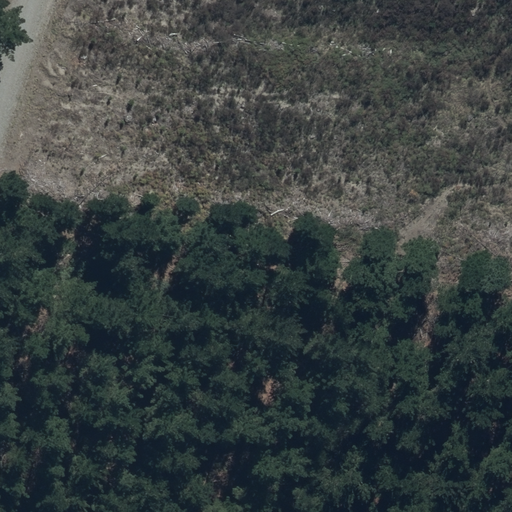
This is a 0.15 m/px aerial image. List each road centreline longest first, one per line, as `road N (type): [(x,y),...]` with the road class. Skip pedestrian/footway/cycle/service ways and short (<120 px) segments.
road 1 (unknown): [(326,511),(377,449),(396,404),(396,299),(476,219),(464,125),(511,89)]
road 2 (track): [(39,0),(0,114)]
